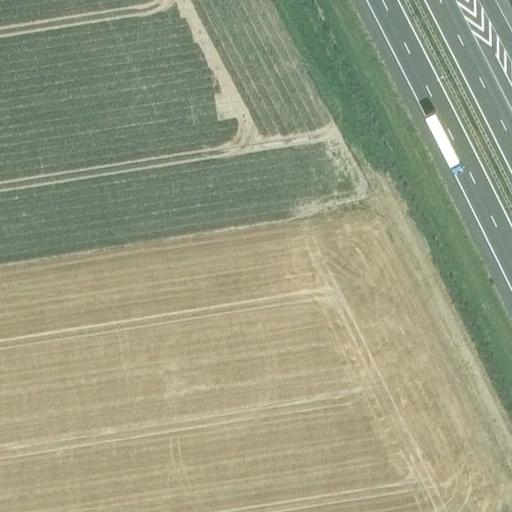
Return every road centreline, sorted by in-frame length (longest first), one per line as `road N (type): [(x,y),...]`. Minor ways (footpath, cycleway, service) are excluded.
road 1 (motorway): [(381,0),(511,259)]
road 2 (motorway): [(511,145),(438,0)]
